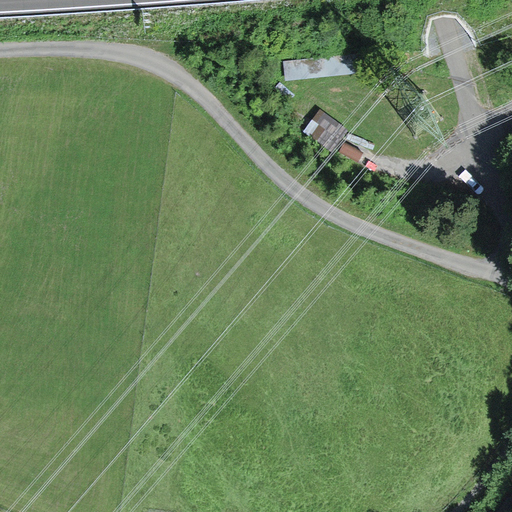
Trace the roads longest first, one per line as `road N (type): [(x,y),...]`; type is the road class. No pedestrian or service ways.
road 1 (track): [(511,267),(354,226),(270,172),(178,75),(127,54),(0,49)]
road 2 (track): [(437,0),(511,236)]
